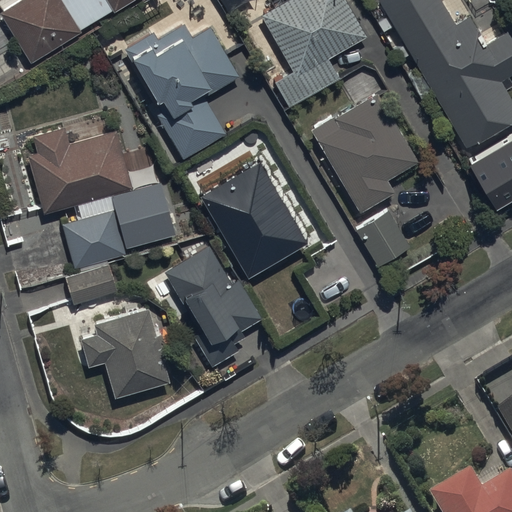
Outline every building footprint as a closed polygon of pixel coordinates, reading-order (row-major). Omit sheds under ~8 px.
[(21,0),(0,13),(0,17),(29,63),(81,33),(80,31),(112,13),(113,15),(135,0),(21,0)] [(271,0),(275,7),(260,15),(292,73),(273,83),(287,108),(339,80),(327,59),(366,38),(344,0),(271,0)] [(453,26),(438,0),(375,0),(385,18),(377,23),(382,32),(387,30),(398,49),(403,46),(420,76),(422,75),(464,149),(511,121),(511,105),(504,91),(511,86),(507,78),(511,75),(511,43),(506,32),(483,45),(468,17),(453,26)] [(156,116),(181,160),(225,135),(203,97),(238,77),(209,27),(191,38),(183,23),(156,39),(152,33),(124,50),(160,113),(156,116)] [(333,118),(310,130),(359,213),(393,193),(387,181),(416,164),(375,94),(333,119),(333,118)] [(27,155),(42,215),(131,190),(115,131),(67,144),(63,128),(32,137),(36,152),(27,155)] [(511,149),(509,144),(469,167),(494,208),(511,197),(511,149)] [(234,257),(246,279),(307,244),(259,162),(199,196),(223,238),(215,242),(226,262),(234,257)] [(177,239),(162,187),(113,201),(127,253),(177,239)] [(112,211),(62,224),(74,270),(125,256),(112,211)] [(409,247),(387,212),(355,232),(377,267),(409,247)] [(209,247),(164,274),(201,335),(194,339),(211,367),(237,351),(233,346),(245,338),(241,332),(262,319),(238,280),(231,284),(209,247)] [(115,292),(106,264),(65,277),(73,305),(115,292)] [(104,363),(113,400),(169,383),(159,349),(165,347),(161,333),(155,334),(147,309),(93,325),(96,335),(80,340),(88,368),(104,363)] [(511,407),(499,416),(511,437),(511,407)] [(482,487),(471,468),(432,492),(443,511),(510,511),(511,471),(482,487)]
